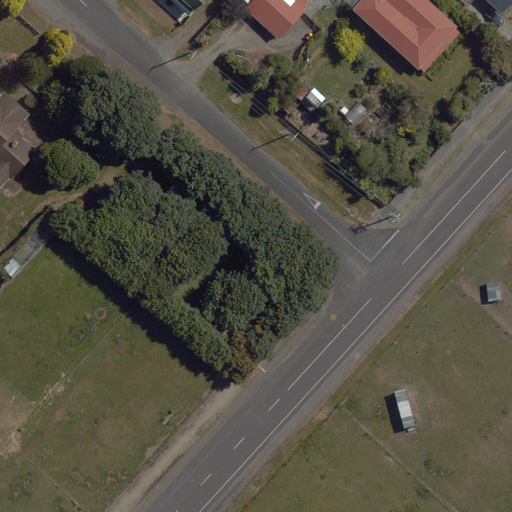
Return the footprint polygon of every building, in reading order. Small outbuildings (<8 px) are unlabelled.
[(228,0),(159,0),(158,1),(198,35),(228,0)] [(511,2),(509,0),(450,0),(491,43),(511,22),(511,2)] [(305,35),(274,7),(238,47),(269,75),(305,35)] [(361,11),(341,34),(410,93),(438,61),(398,27),(390,36),(361,11)] [(0,206),(37,167),(0,132),(0,206)]
